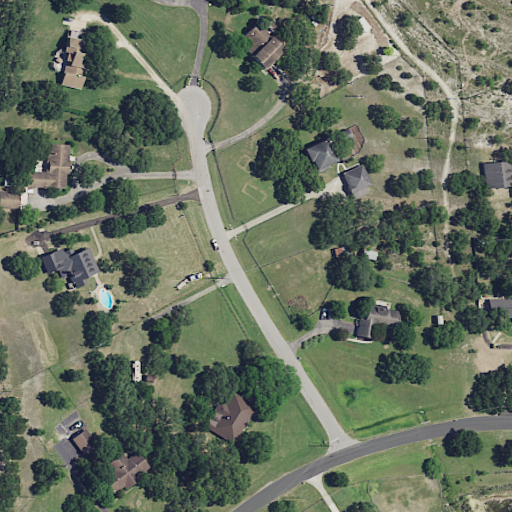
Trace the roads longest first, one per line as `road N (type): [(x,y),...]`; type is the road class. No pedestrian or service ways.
road 1 (residential): [(347,451),(224,252),(188,111)]
road 2 (residential): [(244,511),(347,451),(511,423)]
